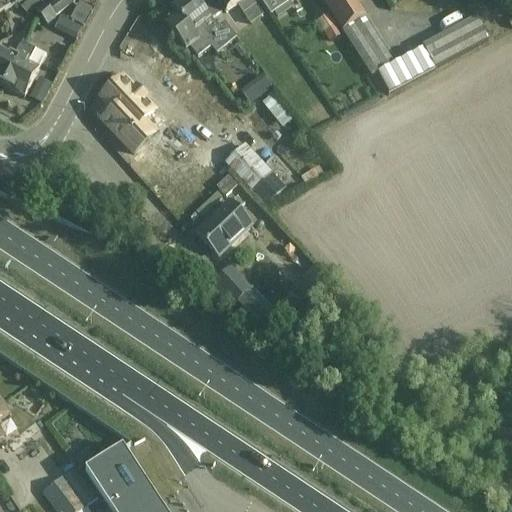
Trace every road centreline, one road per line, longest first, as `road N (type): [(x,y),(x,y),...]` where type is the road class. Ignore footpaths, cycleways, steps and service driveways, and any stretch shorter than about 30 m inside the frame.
road 1 (primary): [(420,511),(0,233)]
road 2 (primary): [(0,298),(322,511)]
road 3 (tertiary): [(0,153),(57,119),(136,0)]
